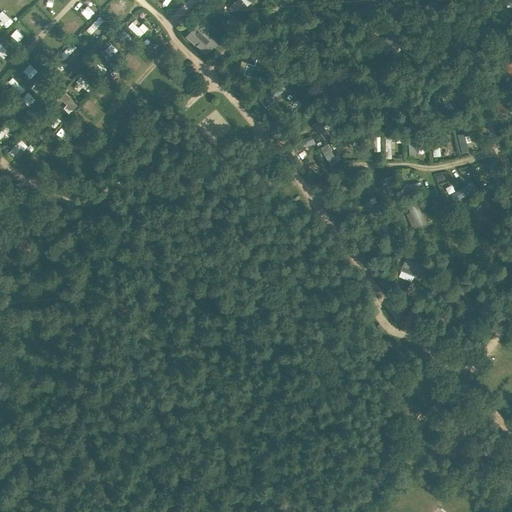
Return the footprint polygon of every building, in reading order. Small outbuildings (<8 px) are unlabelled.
[(254,16),(241,0),(238,0),(230,7),(244,24),(254,16)] [(100,17),(87,30),(91,35),(104,21),(100,17)] [(132,22),(128,26),(139,37),(143,33),(132,22)] [(300,43),(305,42),(303,26),(291,28),(294,50),(301,49),(300,43)] [(215,46),(195,28),(187,37),(207,55),(215,46)] [(394,29),(384,41),(391,48),(396,43),(402,48),(411,37),(404,30),(400,35),(394,29)] [(462,33),(449,35),(452,51),(464,50),(462,33)] [(72,43),(60,56),(65,60),(76,47),(72,43)] [(260,71),(263,61),(257,59),(254,66),(248,64),(242,62),(238,73),(244,75),(254,79),(258,70),(260,71)] [(327,104),(348,88),(338,75),(326,84),(333,92),(323,99),(327,104)] [(13,78),(9,82),(21,94),(25,90),(13,78)] [(80,78),(76,82),(88,92),(92,88),(80,78)] [(281,83),(263,96),(268,102),(286,89),(281,83)] [(65,93),(60,98),(73,111),(78,106),(78,105),(65,93)] [(456,93),(450,93),(449,108),(464,109),(464,94),(456,93)] [(511,95),(494,101),(498,114),(511,110),(511,95)] [(380,102),(374,109),(383,118),(380,122),(386,128),(397,116),(387,107),(380,102)] [(318,120),(312,125),(325,140),(331,135),(318,120)] [(9,123),(0,131),(0,139),(13,126),(9,123)] [(34,124),(30,129),(42,140),(46,136),(34,124)] [(408,134),(409,155),(416,155),(415,133),(414,133),(408,134)] [(438,133),(430,134),(433,157),(440,156),(438,133)] [(463,133),(456,135),(461,154),(469,152),(463,133)] [(310,136),(290,146),(293,154),(314,143),(310,136)] [(21,139),(9,152),(14,156),(25,143),(24,142),(23,141),(21,140),(21,139)] [(327,147),(322,150),(331,165),(336,162),(327,147)] [(495,162),(487,166),(498,188),(505,184),(495,162)] [(391,176),(384,178),(389,198),(396,196),(391,176)] [(368,177),(362,179),(369,196),(374,194),(368,177)] [(472,182),(451,195),(455,202),(476,188),(472,182)] [(420,183),(403,187),(404,193),(421,189),(420,183)] [(492,193),(476,209),(488,220),(503,204),(492,193)] [(410,213),(406,215),(413,230),(417,228),(425,224),(416,201),(407,205),(410,213)] [(381,209),(362,216),(365,223),(383,217),(381,209)] [(386,223),(379,226),(388,246),(395,243),(386,223)] [(425,268),(405,259),(400,272),(420,280),(425,268)] [(470,288),(461,293),(465,300),(466,303),(464,305),(468,313),(472,311),(480,307),(470,288)] [(453,293),(441,298),(449,317),(457,313),(453,305),(457,303),(453,293)]
